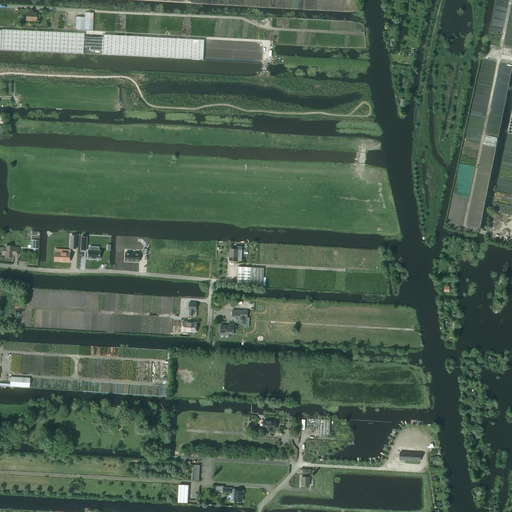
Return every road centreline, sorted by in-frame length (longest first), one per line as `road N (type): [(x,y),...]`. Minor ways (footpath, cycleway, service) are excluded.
road 1 (unclassified): [(207,337),(207,280),(0,265)]
road 2 (track): [(0,5),(239,15)]
road 3 (unknown): [(298,466),(377,467),(413,428)]
